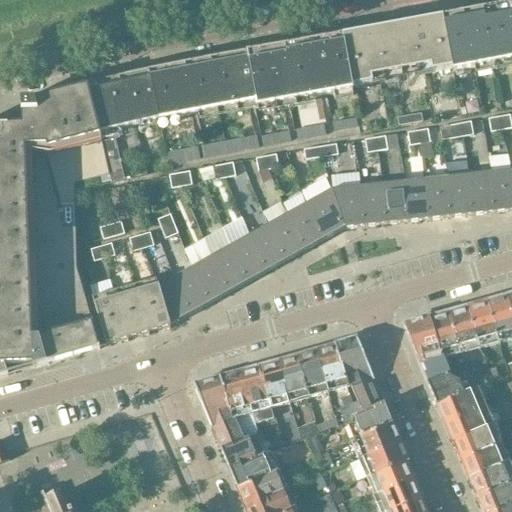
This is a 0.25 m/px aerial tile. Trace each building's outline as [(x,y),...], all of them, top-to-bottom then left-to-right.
[(511,62),(511,5),(485,11),(495,66),(511,62)] [(495,66),(485,11),(442,19),(452,71),(452,74),(495,66)] [(412,25),(392,29),(400,74),(430,68),(431,74),(452,71),(442,19),(421,23),(412,27),(412,25)] [(372,33),(372,35),(362,33),(341,37),(351,89),(372,85),(371,80),(400,74),(392,29),(372,33)] [(341,37),(285,48),(295,103),(352,92),(351,89),(341,37)] [(245,55),(254,104),(255,110),(295,103),(285,48),(245,55)] [(254,104),(245,55),(198,64),(209,113),(254,104)] [(209,113),(198,64),(187,66),(148,74),(159,123),(209,113)] [(159,123),(148,74),(89,87),(100,137),(101,142),(160,128),(159,123)] [(75,271),(74,193),(74,185),(109,176),(101,142),(100,137),(89,87),(30,102),(20,102),(21,126),(0,127),(0,367),(32,366),(33,369),(37,368),(37,369),(100,351),(75,271)] [(420,115),(408,117),(410,125),(422,123),(420,115)] [(398,127),(410,125),(408,117),(397,119),(398,127)] [(509,117),(498,119),(501,131),(511,129),(509,117)] [(498,119),(488,120),(490,133),(501,131),(498,119)] [(355,120),(332,125),(333,133),(357,128),(355,120)] [(470,123),(460,125),(462,138),(472,136),(470,123)] [(460,125),(450,127),(452,139),(462,138),(460,125)] [(325,136),(323,128),(296,134),(297,142),(325,136)] [(427,131),(417,132),(419,145),(429,143),(427,131)] [(417,132),(407,134),(409,147),(419,145),(417,132)] [(289,135),(261,141),(262,149),(290,143),(289,135)] [(385,138),(374,140),(377,152),(387,150),(385,138)] [(366,154),(377,152),(374,140),(364,141),(366,154)] [(257,141),(201,152),(203,160),(258,149),(257,141)] [(335,146),(319,149),(321,161),(337,159),(335,146)] [(319,149),(303,151),(305,164),(321,161),(319,149)] [(166,159),(167,167),(199,161),(198,153),(166,159)] [(275,156),(265,158),(268,171),(278,169),(275,156)] [(265,158),(255,160),(258,173),(268,171),(265,158)] [(232,165),(222,167),(224,179),(235,177),(232,165)] [(222,167),(212,168),(214,181),(224,179),(222,167)] [(189,173),(179,175),(181,187),(191,186),(189,173)] [(511,194),(508,173),(490,174),(494,215),(511,212),(511,194)] [(490,174),(468,177),(473,217),(494,215),(490,174)] [(179,175),(168,177),(171,189),(181,187),(179,175)] [(335,189),(360,185),(359,175),(334,178),(335,189)] [(468,177),(447,179),(451,219),(473,217),(468,177)] [(447,179),(425,181),(430,222),(451,219),(447,179)] [(306,200),(331,191),(327,180),(302,189),(306,200)] [(425,181),(404,184),(408,224),(430,222),(425,181)] [(404,184),(382,186),(387,226),(408,224),(404,184)] [(382,186),(361,188),(365,229),(387,226),(382,186)] [(361,188),(331,191),(344,231),(365,229),(361,188)] [(331,191),(305,206),(325,241),(344,231),(331,191)] [(305,206),(286,217),(306,252),(325,241),(305,206)] [(157,221),(159,225),(161,231),(174,226),(170,216),(157,221)] [(286,217),(267,227),(287,263),(306,252),(286,217)] [(120,223),(110,226),(113,239),(124,236),(120,223)] [(99,229),(103,241),(113,239),(110,226),(99,229)] [(174,226),(161,231),(165,240),(178,235),(174,226)] [(267,227),(248,238),(268,273),(287,263),(267,227)] [(149,234),(139,237),(142,250),(153,246),(149,234)] [(139,237),(128,240),(132,252),(142,250),(139,237)] [(248,238),(229,248),(249,284),(268,273),(248,238)] [(111,245),(100,248),(104,260),(114,258),(111,245)] [(100,248),(90,251),(93,263),(104,260),(100,248)] [(229,248),(209,260),(229,295),(249,284),(229,248)] [(209,260),(191,270),(208,306),(229,295),(209,260)] [(191,270),(173,280),(188,318),(208,306),(191,270)] [(156,280),(134,287),(148,334),(163,330),(164,332),(169,331),(169,329),(170,328),(158,288),(156,280)] [(173,280),(158,288),(170,328),(188,318),(173,280)] [(134,287),(113,293),(127,341),(143,336),(143,338),(148,337),(148,334),(134,287)] [(113,293),(91,299),(105,347),(122,342),(123,344),(128,343),(127,341),(113,293)] [(511,321),(505,297),(486,303),(499,346),(511,341),(511,321)] [(486,303),(467,308),(479,351),(499,346),(486,303)] [(467,308),(448,314),(460,357),(479,351),(467,308)] [(448,314),(429,319),(441,362),(446,361),(460,357),(448,314)] [(408,324),(404,332),(427,387),(453,376),(446,361),(441,362),(429,319),(429,318),(408,324)] [(334,345),(334,346),(347,388),(350,387),(372,378),(358,344),(351,341),(334,345)] [(334,346),(316,351),(328,393),(347,388),(334,346)] [(316,351),(297,357),(309,399),(328,393),(316,351)] [(297,357),(278,362),(290,404),(309,399),(297,357)] [(278,362),(258,368),(271,410),(290,404),(278,362)] [(258,368),(239,373),(251,416),(271,410),(258,368)] [(494,369),(486,371),(490,384),(499,381),(494,369)] [(251,416),(239,373),(221,379),(233,421),(251,416)] [(471,391),(468,386),(462,388),(459,380),(454,379),(453,376),(427,387),(436,406),(471,391)] [(233,421),(221,379),(220,379),(219,378),(199,384),(195,391),(211,429),(233,421)] [(382,403),(372,378),(350,387),(357,404),(360,412),(382,403)] [(483,409),(475,390),(471,391),(436,406),(443,425),(483,409)] [(382,403),(360,412),(351,416),(348,421),(349,423),(350,425),(346,427),(351,440),(391,424),(382,403)] [(360,412),(357,404),(340,410),(345,425),(349,423),(348,421),(351,416),(360,412)] [(483,409),(443,425),(451,444),(452,444),(491,428),(483,409)] [(251,416),(233,421),(211,429),(220,451),(242,442),(247,440),(257,435),(251,416)] [(334,419),(316,427),(319,435),(337,427),(334,419)] [(319,435),(316,427),(314,423),(295,431),(300,442),(305,439),(315,436),(319,435)] [(391,424),(351,440),(349,441),(357,461),(399,443),(391,424)] [(493,427),(491,428),(452,444),(460,462),(500,445),(493,427)] [(323,454),(315,436),(305,439),(307,443),(314,458),(323,454)] [(242,442),(220,451),(228,470),(262,457),(256,443),(249,446),(247,440),(242,442)] [(0,442),(0,466),(9,462),(1,442),(0,442)] [(399,443),(357,461),(365,480),(406,463),(407,463),(399,443)] [(500,445),(460,462),(467,480),(508,464),(500,445)] [(331,465),(327,454),(319,458),(323,469),(331,465)] [(262,457),(228,470),(236,488),(275,472),(268,455),(262,457)] [(406,463),(365,480),(372,498),(414,481),(406,463)] [(511,472),(508,464),(467,480),(475,499),(511,483),(511,472)] [(275,472),(236,488),(244,508),(285,491),(276,471),(275,472)] [(325,486),(321,477),(315,480),(312,481),(317,492),(326,489),(325,486)] [(414,481),(372,498),(378,511),(391,511),(422,500),(414,481)] [(333,483),(325,486),(326,489),(328,495),(336,492),(333,483)] [(511,483),(475,499),(480,511),(495,511),(511,505),(511,483)] [(67,511),(61,496),(57,497),(53,489),(31,498),(37,511),(67,511)] [(285,491),(244,508),(245,511),(289,511),(293,511),(285,491)] [(338,511),(344,510),(336,492),(328,495),(329,496),(333,506),(335,511),(338,511)] [(329,496),(317,502),(322,511),(333,506),(329,496)] [(426,511),(422,500),(391,511),(426,511)]
